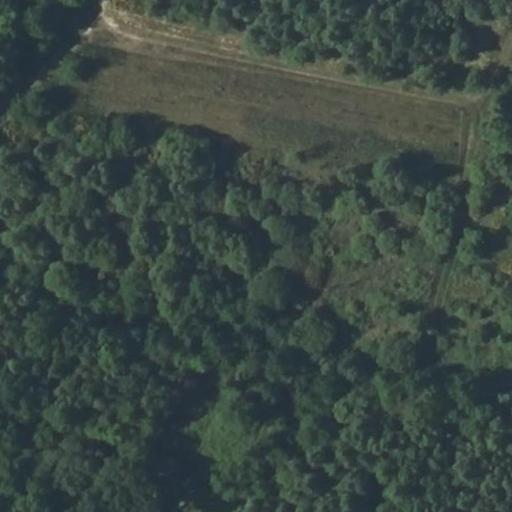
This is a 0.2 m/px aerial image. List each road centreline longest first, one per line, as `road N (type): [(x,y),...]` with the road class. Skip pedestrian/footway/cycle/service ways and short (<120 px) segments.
road 1 (track): [(511,41),(468,104),(422,106),(79,36)]
road 2 (track): [(0,106),(79,36),(100,0)]
